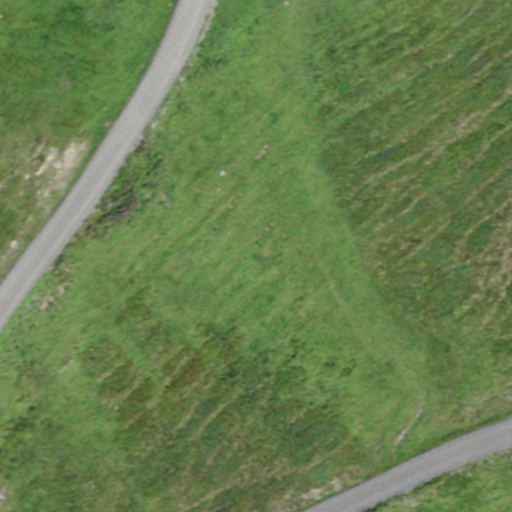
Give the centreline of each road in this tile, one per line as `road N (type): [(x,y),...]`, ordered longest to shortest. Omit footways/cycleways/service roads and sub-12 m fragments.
road 1 (track): [(196,0),(121,138),(0,307)]
road 2 (track): [(335,511),(511,433)]
